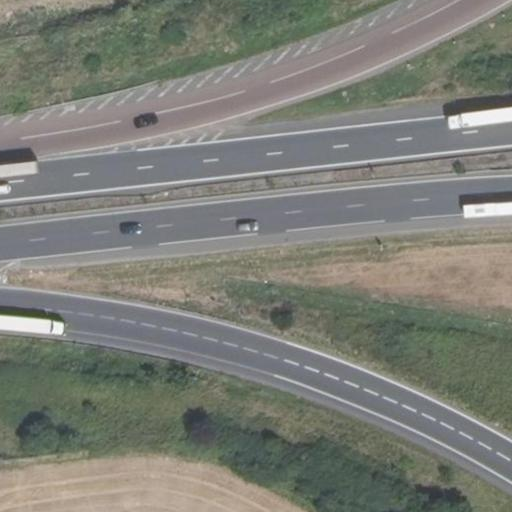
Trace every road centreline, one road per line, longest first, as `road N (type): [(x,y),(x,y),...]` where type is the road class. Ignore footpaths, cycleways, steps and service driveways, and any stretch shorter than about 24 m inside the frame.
road 1 (trunk): [(0,307),(119,321),(298,365),(382,397),(511,465)]
road 2 (motorway): [(483,0),(306,88),(57,146),(0,173)]
road 3 (trunk): [(511,129),(0,185)]
road 4 (motorway): [(0,248),(511,197)]
